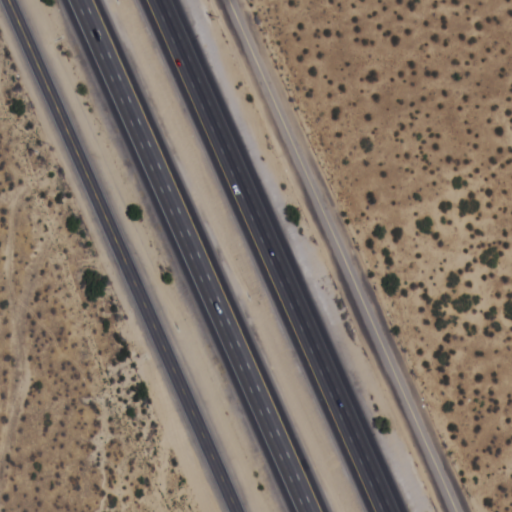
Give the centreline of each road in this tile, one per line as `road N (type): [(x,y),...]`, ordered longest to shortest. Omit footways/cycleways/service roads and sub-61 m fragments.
road 1 (motorway): [(386,511),(158,0)]
road 2 (residential): [(233,0),(461,511)]
road 3 (motorway): [(76,0),(304,511)]
road 4 (track): [(268,0),(309,12),(343,77),(464,226),(491,233),(511,224)]
road 5 (tertiary): [(242,511),(90,193)]
road 6 (track): [(17,511),(17,418),(90,193)]
road 7 (tertiary): [(90,193),(4,0)]
